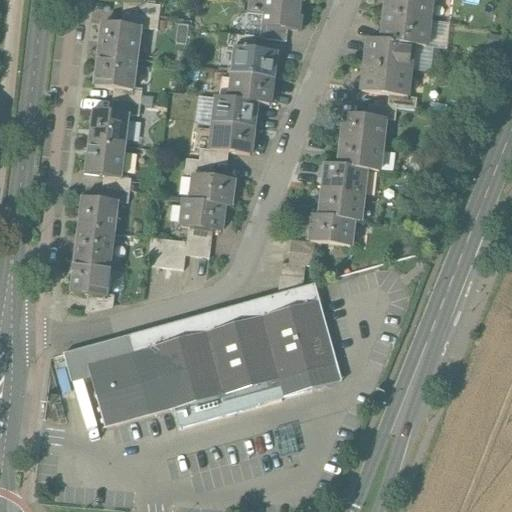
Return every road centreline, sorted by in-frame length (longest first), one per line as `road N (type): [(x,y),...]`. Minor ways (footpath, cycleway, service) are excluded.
road 1 (residential): [(344,0),(241,270),(225,291),(104,327),(5,324)]
road 2 (primary): [(365,511),(511,129)]
road 3 (residential): [(9,281),(44,262),(74,0)]
road 4 (tertiary): [(9,281),(43,0)]
